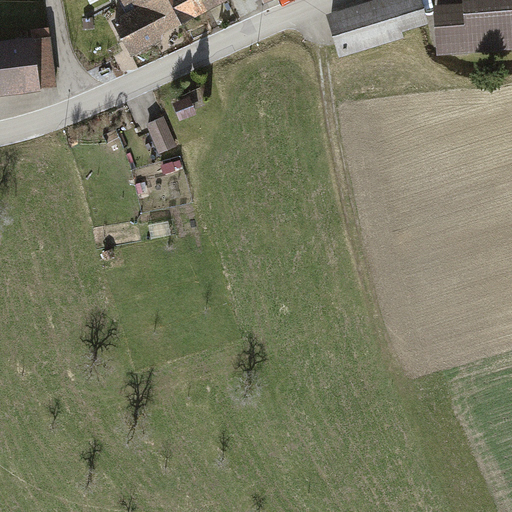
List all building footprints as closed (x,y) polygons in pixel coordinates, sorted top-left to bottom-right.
[(133,0),(139,10),(115,22),(132,55),(156,42),(155,40),(160,37),(157,30),(180,18),(170,0),(133,0)] [(170,0),(180,18),(214,0),(170,0)] [(419,0),(395,0),(324,17),(334,60),(402,44),(399,33),(426,27),(419,0)] [(511,0),(460,0),(461,6),(433,8),(436,57),(511,51),(511,0)] [(0,99),(58,94),(52,37),(0,42),(0,99)] [(173,107),(180,124),(198,117),(191,99),(173,107)] [(162,120),(146,127),(161,160),(177,153),(162,120)]
